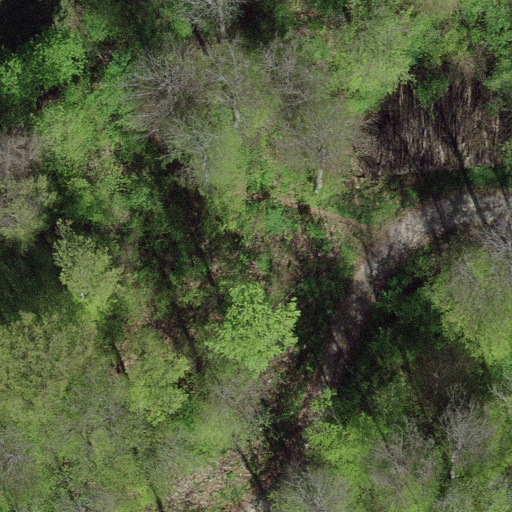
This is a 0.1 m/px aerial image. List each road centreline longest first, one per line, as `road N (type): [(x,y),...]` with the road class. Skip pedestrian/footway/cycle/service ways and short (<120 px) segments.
road 1 (track): [(511,218),(419,235),(368,289),(322,435),(274,511)]
road 2 (track): [(419,235),(367,227),(259,161),(195,99),(161,0)]
